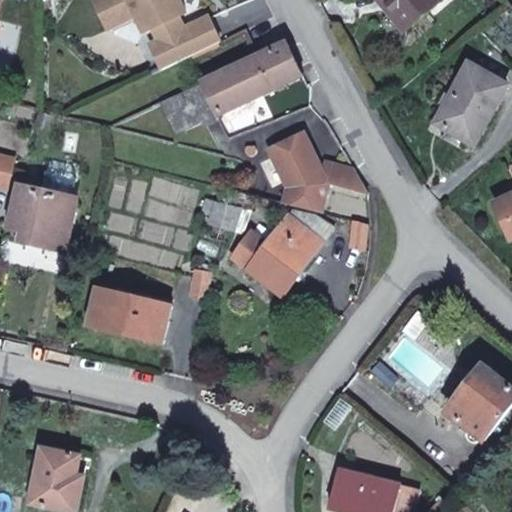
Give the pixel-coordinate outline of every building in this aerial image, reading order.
[(127,20),(116,0),(96,0),(110,28),(127,20)] [(185,30),(179,17),(187,14),(180,0),(116,0),(127,20),(138,15),(147,33),(155,29),(161,41),(153,45),(164,70),(192,57),(221,43),(210,18),(185,30)] [(444,1),(443,0),(379,0),(406,32),(444,1)] [(221,115),(305,76),(288,44),(205,83),(221,115)] [(475,145),(509,86),(471,64),(454,94),(459,97),(442,127),(475,145)] [(221,115),(205,83),(162,103),(178,136),(221,115)] [(442,127),(459,97),(454,94),(437,124),(442,127)] [(50,130),(54,118),(41,114),(38,126),(50,130)] [(327,163),(324,174),(305,133),(271,150),(290,189),(286,204),(323,213),(330,185),(369,196),(370,193),(356,169),(354,170),(327,163)] [(258,152),(258,150),(257,148),(256,146),(249,147),(248,147),(248,148),(247,149),(247,150),(247,152),(247,153),(248,154),(249,155),(250,156),(251,156),(252,156),(254,156),(256,156),(257,155),(257,153),(258,152)] [(12,160),(0,157),(0,187),(6,189),(12,160)] [(74,200),(78,179),(75,173),(53,169),(48,173),(43,193),(74,200)] [(67,250),(77,201),(74,200),(43,193),(23,189),(14,228),(27,231),(47,236),(45,245),(67,250)] [(511,196),(496,203),(511,238),(511,196)] [(214,214),(217,203),(209,200),(205,211),(214,214)] [(232,230),(238,209),(217,203),(214,214),(211,223),(232,230)] [(324,244),(336,228),(317,217),(296,212),(291,219),(324,244)] [(285,295),(324,244),(291,219),(270,245),(252,270),(285,295)] [(366,251),(369,226),(355,222),(352,247),(366,251)] [(45,245),(47,236),(27,231),(25,241),(45,245)] [(252,270),(270,245),(254,233),(235,258),(252,270)] [(209,298),(213,274),(197,271),(193,295),(209,298)] [(165,343),(173,306),(100,289),(91,326),(165,343)] [(486,441),(511,408),(511,388),(487,368),(452,413),(486,441)] [(72,511),(78,511),(85,478),(78,476),(81,457),(45,450),(34,503),(72,511)] [(464,483),(480,464),(464,450),(448,470),(464,483)] [(375,479),(376,474),(360,470),(359,475),(375,479)] [(344,511),(395,511),(402,486),(375,479),(359,475),(342,471),(332,509),(344,511)] [(411,511),(417,490),(402,486),(395,511),(411,511)]
